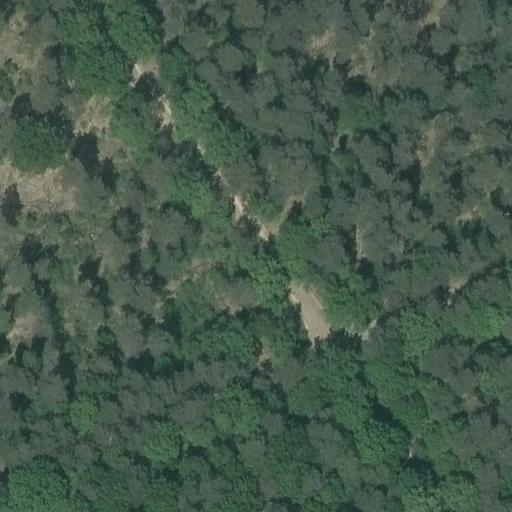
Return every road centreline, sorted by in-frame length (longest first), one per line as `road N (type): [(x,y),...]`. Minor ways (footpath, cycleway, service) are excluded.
road 1 (track): [(75,0),(337,343),(438,511)]
road 2 (track): [(0,481),(511,272)]
